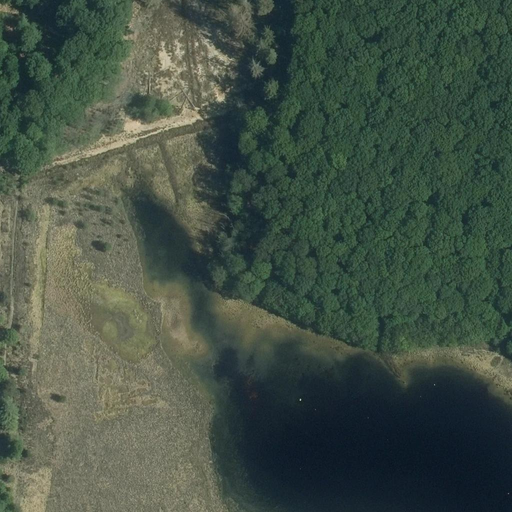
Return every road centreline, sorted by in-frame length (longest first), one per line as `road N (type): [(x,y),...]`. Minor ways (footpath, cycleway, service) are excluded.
road 1 (track): [(511,257),(243,105),(20,176)]
road 2 (track): [(20,176),(0,398)]
road 3 (track): [(106,0),(43,84),(20,176)]
